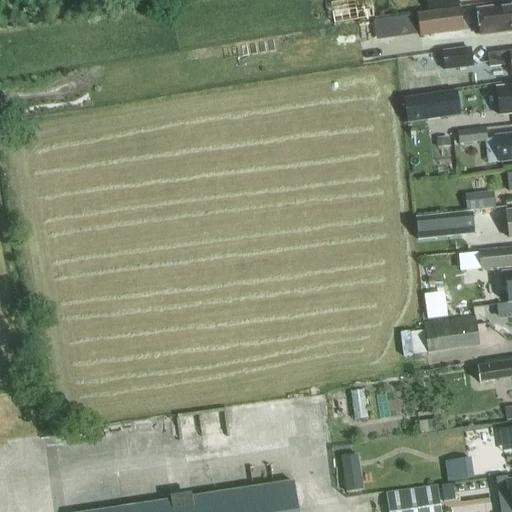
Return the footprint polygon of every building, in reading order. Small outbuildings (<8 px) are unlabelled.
[(457,0),(426,0),(428,11),(459,7),(457,0)] [(480,37),(510,33),(511,32),(511,6),(477,11),(480,37)] [(367,9),(354,11),(356,23),(369,21),(367,9)] [(460,9),(416,15),(419,37),(463,31),(460,9)] [(470,48),(441,52),(444,71),(473,68),(470,48)] [(511,52),(509,53),(509,52),(487,55),(489,67),(511,64),(511,73),(511,52)] [(511,86),(496,89),(500,116),(511,114),(511,86)] [(406,124),(459,118),(456,94),(403,100),(406,124)] [(475,125),(495,125),(495,109),(474,110),(475,125)] [(487,164),(498,163),(511,161),(511,135),(495,137),(495,139),(487,140),(486,128),(457,131),(459,145),(485,142),(487,164)] [(494,196),(466,198),(467,211),(495,209),(494,196)] [(473,235),(471,213),(416,218),(418,240),(473,235)] [(511,267),(511,248),(479,252),(481,270),(511,267)] [(506,304),(511,303),(511,280),(503,281),(506,304)] [(425,332),(428,353),(428,355),(479,348),(475,316),(423,323),(425,332)] [(479,385),(511,379),(511,361),(477,367),(479,385)] [(511,428),(502,430),(505,446),(511,444),(511,428)] [(470,459),(446,463),(449,483),(473,479),(470,459)] [(381,470),(363,476),(368,493),(386,487),(381,470)] [(511,511),(511,480),(508,481),(507,477),(496,479),(500,511),(511,511)] [(297,511),(293,482),(97,511),(297,511)] [(439,511),(436,487),(386,493),(388,511),(439,511)]
